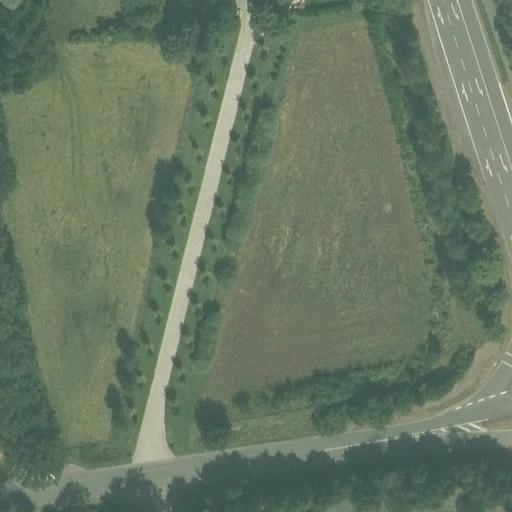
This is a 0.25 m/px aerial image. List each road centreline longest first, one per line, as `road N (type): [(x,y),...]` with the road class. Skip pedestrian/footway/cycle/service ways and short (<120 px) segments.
road 1 (unclassified): [(0,501),(431,436)]
road 2 (primary): [(511,196),(451,0)]
road 3 (track): [(322,511),(470,505),(484,511)]
